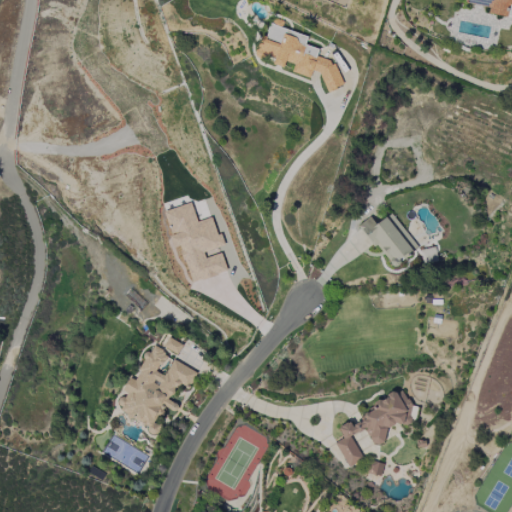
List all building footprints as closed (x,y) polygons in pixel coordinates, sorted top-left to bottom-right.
[(511,0),(465,0),(465,3),(490,7),(489,13),(507,16),(509,5),(511,5),(511,0)] [(342,65),(316,57),(318,49),(305,45),(307,36),(267,24),(257,58),(288,67),(287,71),(310,78),(312,71),(325,74),(320,88),(333,92),(336,85),(342,65)] [(163,211),(174,247),(180,245),(191,282),(227,272),(221,253),(206,257),(204,251),(224,246),(221,234),(217,235),(212,217),(196,222),(191,203),(163,211)] [(359,225),(393,268),(418,248),(391,213),(376,224),(369,217),(359,225)] [(164,349),(178,354),(182,343),(168,338),(164,349)] [(117,408),(156,434),(161,426),(156,423),(164,409),(176,411),(177,405),(169,400),(177,385),(189,387),(197,373),(173,359),(164,376),(157,372),(168,354),(153,346),(150,353),(143,352),(138,380),(129,379),(127,382),(125,397),(119,396),(117,408)] [(361,410),(360,422),(355,424),(346,423),(338,427),(343,439),(335,442),(347,467),(362,460),(351,436),(365,429),(372,444),(378,445),(385,442),(386,429),(397,424),(403,425),(415,419),(415,415),(405,393),(400,392),(361,410)]
